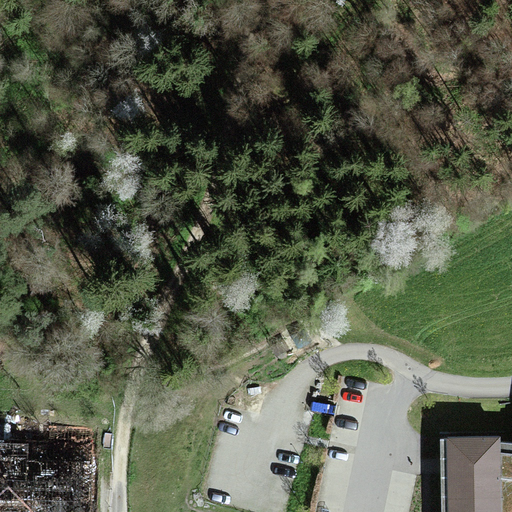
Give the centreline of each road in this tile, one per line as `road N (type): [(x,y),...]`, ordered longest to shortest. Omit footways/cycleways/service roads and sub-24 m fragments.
road 1 (unclassified): [(118,511),(125,416),(201,217)]
road 2 (track): [(201,217),(255,0)]
road 3 (residential): [(511,384),(454,385),(376,352),(333,355)]
